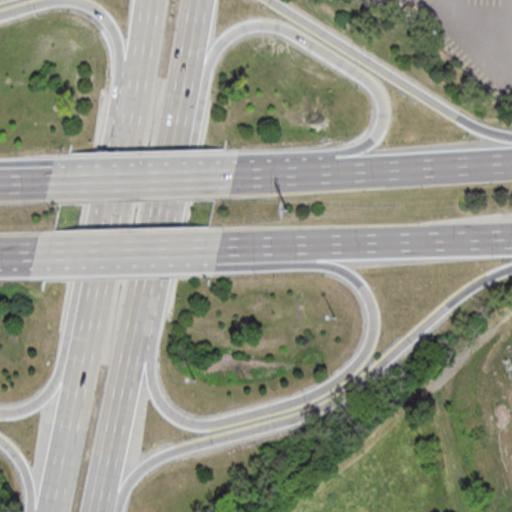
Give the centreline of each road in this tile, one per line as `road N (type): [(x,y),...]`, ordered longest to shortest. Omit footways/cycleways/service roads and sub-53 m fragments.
road 1 (trunk): [(215,250),(346,273),(371,314),(368,339),(350,367),(301,398),(194,423),(156,399),(137,327)]
road 2 (trunk): [(142,465),(325,404),(460,292),(511,266)]
road 3 (trunk): [(206,64),(230,31),(270,24),(366,81),(381,105),(377,132),(364,144),(235,157)]
road 4 (trunk): [(511,136),(466,123),(265,0)]
road 5 (primary): [(130,107),(87,348)]
road 6 (trunk): [(55,386),(30,408),(0,413),(28,272)]
road 7 (primary): [(137,327),(173,125)]
road 8 (trunk): [(314,247),(511,238)]
road 9 (trunk): [(235,157),(139,178),(50,161)]
road 10 (primary): [(101,511),(137,327)]
road 11 (trunk): [(230,175),(46,181)]
road 12 (trunk): [(511,160),(340,169)]
road 13 (primary): [(87,348),(53,511)]
road 14 (trunk): [(44,0),(84,3),(105,19),(130,107)]
road 15 (primary): [(173,125),(196,0)]
